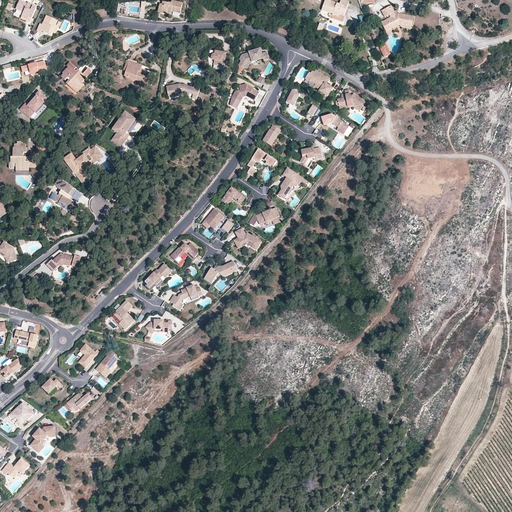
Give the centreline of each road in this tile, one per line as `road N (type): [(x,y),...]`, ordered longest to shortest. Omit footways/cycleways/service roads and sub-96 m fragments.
road 1 (track): [(507,197),(502,376),(485,425),(431,511)]
road 2 (residential): [(25,55),(105,20),(236,27),(280,43)]
road 3 (track): [(386,109),(389,138),(401,150),(484,157),(499,166),(511,206)]
road 4 (residential): [(102,205),(93,232),(66,242),(0,293)]
